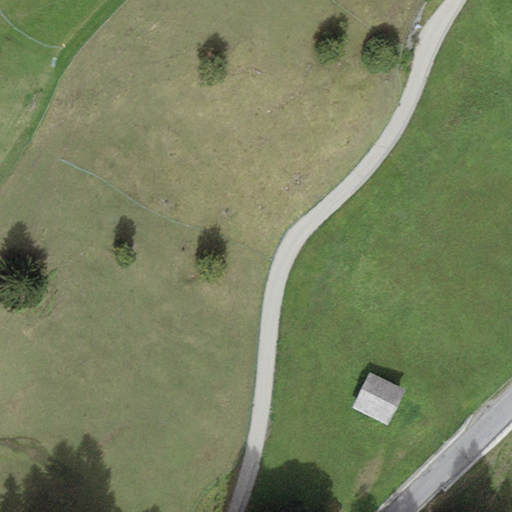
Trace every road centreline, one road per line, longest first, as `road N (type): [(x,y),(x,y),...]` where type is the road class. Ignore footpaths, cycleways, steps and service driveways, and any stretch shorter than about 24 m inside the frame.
road 1 (residential): [(235,511),(257,442),(279,269),(304,230),(386,142),(456,0)]
road 2 (track): [(0,173),(44,112),(72,47),(120,0)]
road 3 (tertiary): [(511,405),(399,511)]
